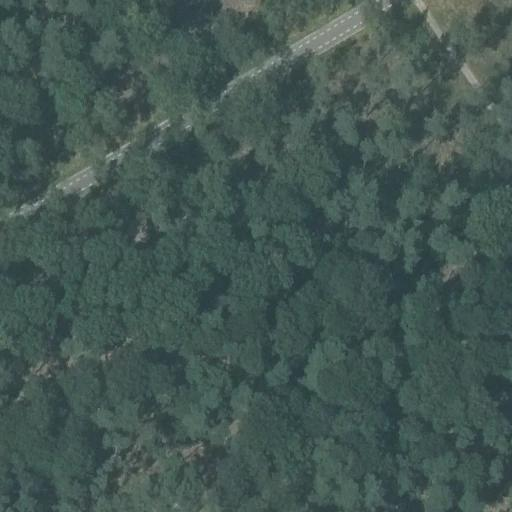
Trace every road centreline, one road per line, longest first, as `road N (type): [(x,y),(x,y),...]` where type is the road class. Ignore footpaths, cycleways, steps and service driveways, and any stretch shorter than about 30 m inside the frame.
road 1 (tertiary): [(0,239),(390,0)]
road 2 (unknown): [(511,151),(389,0)]
